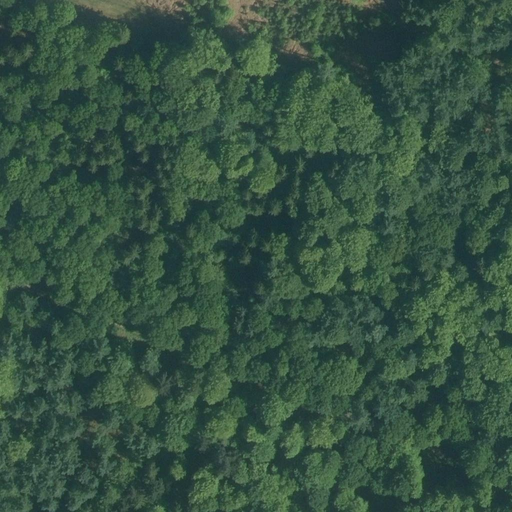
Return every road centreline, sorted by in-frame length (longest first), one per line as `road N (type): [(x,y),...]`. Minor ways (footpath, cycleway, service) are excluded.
road 1 (track): [(265,377),(418,0)]
road 2 (track): [(265,377),(0,274)]
road 3 (track): [(511,475),(265,377)]
road 4 (track): [(210,511),(265,377)]
